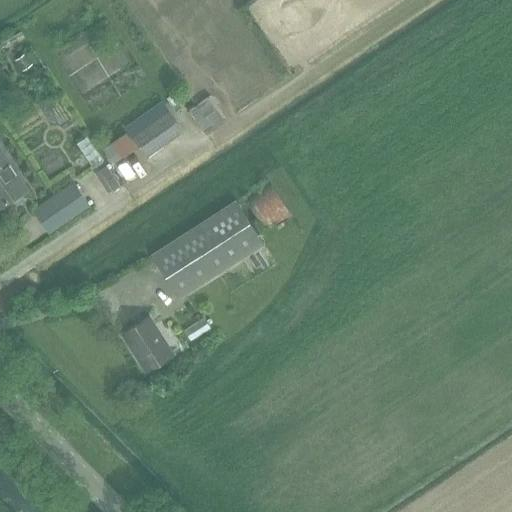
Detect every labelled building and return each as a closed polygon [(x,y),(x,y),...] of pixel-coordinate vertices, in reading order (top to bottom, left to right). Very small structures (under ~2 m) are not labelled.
[(15,61),(23,72),(33,64),(25,53),(15,61)] [(207,100),(197,106),(190,111),(205,134),(222,123),(207,100)] [(147,157),(182,133),(168,112),(132,137),(147,157)] [(0,206),(16,195),(26,189),(0,150),(0,206)] [(95,174),(108,194),(119,188),(106,167),(95,174)] [(33,210),(49,233),(89,206),(73,183),(33,210)] [(245,199),(266,234),(291,219),(270,184),(245,199)] [(263,243),(237,201),(151,256),(178,298),(263,243)] [(172,355),(148,317),(123,334),(147,371),(172,355)]
